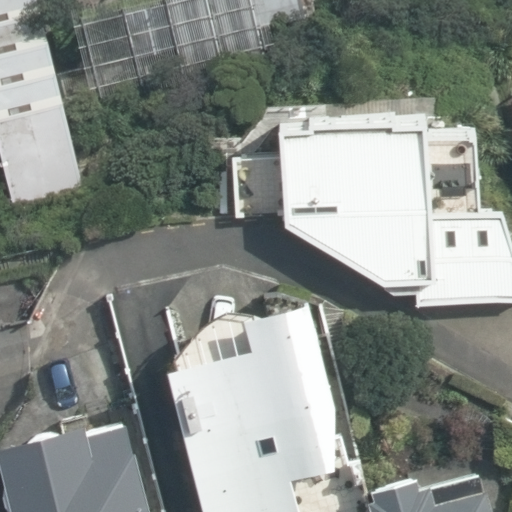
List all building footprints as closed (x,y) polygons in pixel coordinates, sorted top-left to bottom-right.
[(41,0),(0,0),(0,114),(2,122),(6,206),(82,210),(80,101),(41,0)] [(180,0),(181,1),(124,4),(124,54),(185,50),(185,62),(265,58),(263,21),(305,19),(303,0),(180,0)] [(295,118),(288,225),(420,302),(511,298),(511,202),(506,203),(508,124),(295,118)] [(275,217),(276,149),(236,148),(235,216),(275,217)] [(364,511),(318,292),(159,326),(198,511),(364,511)] [(157,511),(131,415),(9,448),(26,511),(157,511)] [(511,511),(511,471),(381,495),(384,511),(511,511)]
